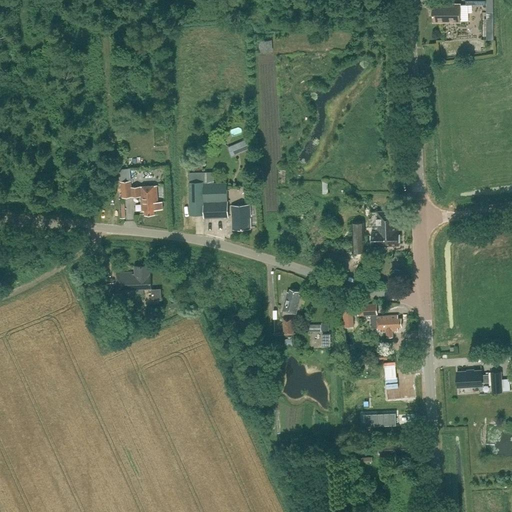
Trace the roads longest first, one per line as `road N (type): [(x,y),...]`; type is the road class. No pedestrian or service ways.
road 1 (unclassified): [(0,220),(184,238),(376,292),(424,295)]
road 2 (tertiary): [(419,217),(408,0)]
road 3 (tertiary): [(436,511),(424,295)]
